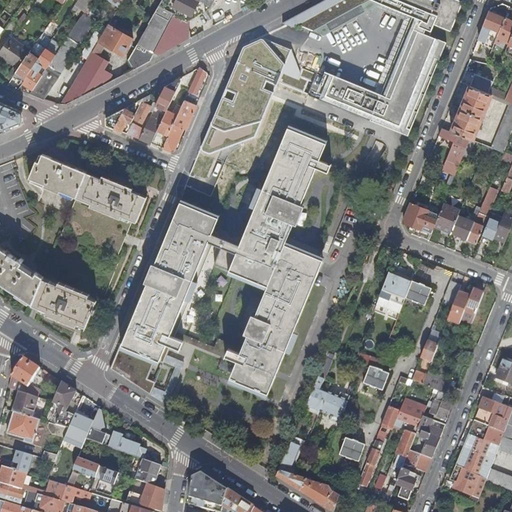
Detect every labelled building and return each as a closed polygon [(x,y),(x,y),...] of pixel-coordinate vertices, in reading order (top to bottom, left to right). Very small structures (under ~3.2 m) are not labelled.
[(77,0),(76,3),(85,9),(91,0),(77,0)] [(162,0),(159,5),(175,13),(189,20),(211,6),(199,0),(162,0)] [(322,0),(304,10),(304,18),(316,35),(328,27),(332,33),(366,11),(362,4),(362,0),(379,0),(413,14),(380,94),(318,69),(307,95),(358,115),(360,111),(372,116),(370,120),(409,136),(447,42),(430,35),(434,24),(451,31),(463,2),(459,0),(322,0)] [(159,5),(149,23),(128,60),(133,69),(142,64),(149,60),(154,51),(175,13),(159,5)] [(493,48),(505,18),(489,11),(484,25),(491,29),(490,31),(483,28),(477,41),(493,48)] [(154,51),(157,56),(191,37),(191,30),(190,30),(189,20),(175,13),(154,51)] [(117,22),(111,18),(108,23),(114,27),(117,22)] [(501,41),(508,44),(511,34),(511,20),(505,18),(493,48),(497,49),(501,41)] [(108,23),(98,40),(105,44),(123,55),(133,38),(114,27),(108,23)] [(11,36),(0,51),(0,54),(19,67),(31,50),(11,36)] [(45,70),(33,89),(30,93),(39,97),(44,99),(61,74),(60,73),(70,58),(70,57),(79,43),(68,36),(55,54),(47,67),(45,70)] [(264,38),(240,46),(200,149),(207,152),(254,137),(289,48),(264,38)] [(105,44),(98,40),(96,44),(94,48),(92,51),(99,55),(105,44)] [(23,77),(21,80),(24,81),(39,57),(37,56),(41,51),(34,46),(31,50),(19,67),(15,73),(23,77)] [(55,54),(46,48),(39,57),(24,81),(23,82),(33,89),(45,70),(38,65),(40,63),(47,67),(55,54)] [(104,69),(109,61),(99,55),(92,51),(61,103),(66,103),(109,81),(108,80),(112,74),(104,69)] [(200,87),(202,84),(207,72),(200,66),(189,90),(189,91),(197,94),(200,87)] [(476,88),(481,77),(475,74),(470,86),(476,88)] [(171,88),(165,85),(155,107),(166,112),(167,109),(181,80),(183,76),(178,79),(174,81),(171,88)] [(491,87),(493,82),(481,77),(476,88),(488,94),(491,87)] [(476,88),(470,86),(451,132),(458,134),(470,139),(473,140),(492,95),(488,94),(476,88)] [(508,94),(491,87),(488,94),(492,95),(505,100),(508,94)] [(152,95),(151,94),(147,95),(137,101),(140,105),(136,113),(133,118),(142,123),(152,105),(147,102),(152,95)] [(189,97),(186,96),(182,106),(174,123),(184,128),(187,129),(192,117),(197,104),(188,100),(189,97)] [(0,132),(2,131),(21,124),(21,111),(0,102),(0,132)] [(511,102),(510,102),(491,147),(504,152),(508,142),(511,132),(511,102)] [(157,130),(168,135),(174,123),(182,106),(176,103),(172,112),(167,109),(166,112),(157,130)] [(106,124),(115,128),(125,107),(118,111),(106,117),(106,124)] [(136,113),(129,109),(125,107),(115,128),(122,131),(128,120),(131,121),(132,121),(133,118),(136,113)] [(155,107),(144,127),(139,138),(145,140),(151,142),(157,130),(166,112),(155,107)] [(144,127),(133,121),(127,133),(139,138),(144,127)] [(168,135),(163,147),(172,151),(174,150),(184,128),(174,123),(168,135)] [(330,145),(297,129),(244,240),(175,208),(132,312),(138,314),(135,320),(140,322),(124,358),(115,354),(109,367),(140,387),(161,341),(168,344),(168,343),(181,348),(185,340),(166,332),(168,327),(171,327),(172,327),(174,327),(175,326),(179,324),(180,324),(182,321),(182,319),(182,317),(181,316),(181,315),(169,305),(171,300),(177,303),(178,303),(180,303),(183,302),(184,302),(185,299),(187,293),(188,287),(188,283),(182,272),(182,271),(188,276),(191,277),(194,277),(198,277),(199,276),(203,275),(204,274),(205,271),(205,270),(205,269),(205,268),(205,267),(205,266),(204,264),(215,242),(227,247),(219,264),(274,289),(244,352),(247,353),(245,356),(230,349),(226,356),(239,362),(232,379),(262,393),(312,284),(310,283),(313,276),(301,270),(303,263),(305,259),(307,260),(310,251),(322,257),(330,240),(307,230),(337,165),(326,159),(326,158),(324,157),(330,145)] [(458,134),(451,132),(449,136),(456,139),(444,168),(456,173),(470,139),(458,134)] [(76,197),(61,235),(117,259),(132,221),(136,223),(148,196),(87,171),(72,164),(71,165),(52,157),(42,152),(41,153),(42,153),(39,161),(36,160),(28,177),(44,184),(43,185),(59,192),(60,190),(76,197)] [(511,155),(504,152),(501,159),(511,162),(511,155)] [(476,220),(468,239),(477,243),(484,226),(483,226),(497,192),(489,188),(476,220)] [(505,196),(500,193),(496,202),(501,204),(505,196)] [(430,211),(411,203),(404,222),(423,230),(432,233),(435,226),(439,215),(430,211)] [(435,226),(451,232),(458,215),(460,210),(444,203),(439,215),(435,226)] [(511,223),(511,214),(505,211),(494,237),(505,242),(511,223)] [(472,221),(458,215),(451,232),(461,236),(460,239),(464,241),(468,239),(476,220),(473,219),(472,221)] [(0,282),(33,304),(44,277),(35,272),(34,274),(20,266),(24,260),(21,258),(19,260),(0,247),(0,282)] [(405,297),(412,280),(389,271),(377,303),(399,312),(405,297)] [(100,298),(44,276),(44,277),(33,304),(89,326),(100,298)] [(412,280),(405,297),(412,300),(412,301),(418,303),(418,302),(425,305),(432,288),(424,285),(425,284),(419,282),(419,283),(412,280)] [(459,292),(462,285),(451,281),(444,298),(447,299),(445,303),(453,306),(459,292)] [(483,293),(473,289),(470,296),(461,319),(472,323),(479,305),(483,293)] [(470,296),(459,292),(453,306),(448,320),(459,324),(461,319),(470,296)] [(428,339),(439,343),(443,332),(433,327),(428,339)] [(397,339),(390,337),(386,345),(393,348),(397,339)] [(421,358),(432,362),(439,343),(428,339),(421,358)] [(471,353),(463,350),(460,356),(469,359),(471,353)] [(377,369),(378,366),(378,365),(381,359),(358,352),(355,361),(377,369)] [(12,376),(29,387),(41,368),(25,357),(12,376)] [(511,384),(511,362),(504,359),(496,378),(511,384)] [(370,367),(363,384),(370,387),(375,389),(382,391),(389,374),(382,371),(377,369),(376,369),(370,367)] [(412,381),(423,385),(427,376),(416,371),(412,381)] [(434,389),(439,375),(429,371),(424,385),(434,389)] [(59,386),(62,381),(51,374),(47,379),(59,386)] [(445,394),(448,387),(448,385),(450,379),(439,375),(434,389),(437,391),(445,394)] [(450,379),(448,385),(454,388),(458,378),(452,375),(450,379)] [(409,379),(401,376),(398,382),(407,385),(409,379)] [(320,389),(324,379),(318,377),(304,410),(315,415),(318,416),(327,392),(320,389)] [(35,389),(29,387),(11,381),(9,387),(20,391),(33,395),(35,389)] [(68,409),(69,407),(77,391),(62,381),(53,402),(58,405),(68,409)] [(20,391),(14,412),(17,413),(32,417),(38,397),(33,395),(20,391)] [(435,399),(434,404),(430,413),(430,414),(435,416),(434,418),(445,422),(452,403),(442,400),(445,394),(437,391),(436,393),(438,394),(436,400),(435,399)] [(329,420),(339,424),(350,396),(340,392),(339,396),(328,392),(327,392),(320,412),(331,416),(329,420)] [(84,395),(76,413),(95,421),(100,409),(101,406),(97,404),(84,395)] [(400,411),(397,418),(419,427),(423,416),(425,411),(427,406),(405,397),(400,411)] [(447,485),(478,498),(504,433),(503,432),(511,409),(511,408),(483,398),(447,485)] [(430,413),(434,404),(429,402),(427,406),(425,411),(430,413)] [(381,425),(393,430),(394,426),(397,418),(400,411),(395,410),(388,407),(381,425)] [(100,409),(95,421),(87,439),(102,444),(106,445),(108,440),(111,441),(108,446),(139,457),(144,459),(148,449),(140,446),(141,444),(123,438),(124,434),(115,431),(113,436),(107,434),(107,433),(103,410),(100,409)] [(75,415),(68,412),(64,410),(62,412),(57,424),(69,428),(75,415)] [(511,411),(504,433),(498,450),(511,455),(511,411)] [(14,425),(10,424),(8,433),(9,433),(25,439),(25,441),(33,443),(41,420),(32,417),(17,413),(14,425)] [(69,428),(68,431),(63,442),(73,446),(76,440),(85,444),(87,439),(95,421),(76,413),(75,415),(69,428)] [(419,427),(417,430),(440,439),(444,428),(436,425),(435,425),(434,425),(434,426),(432,431),(430,430),(433,420),(423,416),(419,427)] [(306,420),(301,418),(297,427),(303,429),(306,420)] [(63,442),(68,431),(69,428),(57,424),(50,422),(49,427),(53,433),(43,457),(55,461),(63,442)] [(404,464),(416,469),(426,473),(434,454),(440,439),(417,430),(416,433),(420,435),(419,438),(422,439),(421,441),(427,443),(422,455),(410,450),(404,464)] [(406,430),(404,435),(414,439),(416,435),(413,433),(406,430)] [(404,435),(396,454),(398,454),(394,466),(402,470),(404,464),(410,450),(414,439),(404,435)] [(346,438),(339,455),(346,458),(351,460),(358,462),(365,445),(358,442),(353,440),(352,440),(346,438)] [(375,441),(358,484),(366,487),(383,443),(382,443),(375,441)] [(292,467),(294,463),(300,446),(291,442),(282,464),(292,467)] [(35,455),(17,450),(12,468),(27,473),(29,473),(35,455)] [(144,459),(139,457),(138,460),(143,461),(136,479),(141,480),(154,485),(162,465),(144,459)] [(74,469),(96,477),(100,466),(78,458),(74,469)] [(297,465),(294,463),(292,467),(282,464),(280,469),(294,473),(298,465),(297,465)] [(404,464),(402,470),(396,484),(403,487),(399,496),(408,500),(416,481),(415,480),(417,475),(414,474),(416,469),(404,464)] [(39,493),(62,500),(65,491),(67,485),(51,480),(49,487),(47,492),(24,485),(27,473),(12,468),(4,466),(0,478),(0,482),(22,489),(30,491),(39,493)] [(323,466),(321,473),(327,475),(329,469),(323,466)] [(105,467),(100,479),(115,484),(119,473),(105,467)] [(511,476),(491,468),(486,481),(511,490),(511,476)] [(309,480),(294,475),(280,471),(277,476),(289,484),(311,498),(323,507),(333,492),(331,487),(309,480)] [(72,472),(67,485),(73,487),(78,475),(72,472)] [(188,503),(206,508),(212,510),(215,511),(220,511),(221,511),(222,507),(224,500),(228,489),(219,484),(202,472),(192,476),(188,503)] [(128,482),(130,477),(121,473),(119,479),(128,482)] [(382,489),(387,477),(380,474),(376,486),(382,489)] [(140,505),(143,497),(130,492),(135,478),(130,477),(128,482),(119,479),(113,496),(140,505)] [(147,487),(143,497),(140,505),(163,511),(164,502),(166,490),(154,485),(141,480),(139,485),(143,487),(145,486),(147,487)] [(391,482),(388,490),(393,492),(396,484),(391,482)] [(1,483),(0,485),(0,496),(21,503),(25,491),(1,483)] [(70,503),(72,504),(75,495),(90,500),(92,492),(73,487),(67,485),(65,491),(62,500),(66,502),(70,503)] [(224,500),(222,507),(229,510),(228,511),(237,511),(238,511),(237,511),(252,511),(253,510),(255,507),(242,498),(228,489),(224,500)] [(39,493),(30,491),(26,504),(34,507),(37,498),(39,493)] [(340,496),(333,492),(323,507),(331,511),(340,511),(343,507),(337,504),(340,496)] [(43,500),(40,509),(50,511),(62,511),(66,502),(62,500),(39,493),(37,498),(43,500)] [(392,496),(387,494),(384,493),(381,500),(389,502),(392,496)] [(112,499),(108,511),(153,511),(112,499)] [(32,511),(34,510),(5,501),(1,500),(0,503),(0,511),(1,511),(32,511)] [(66,502),(62,511),(67,511),(70,503),(66,502)] [(67,511),(73,511),(76,505),(72,504),(70,503),(67,511)]
